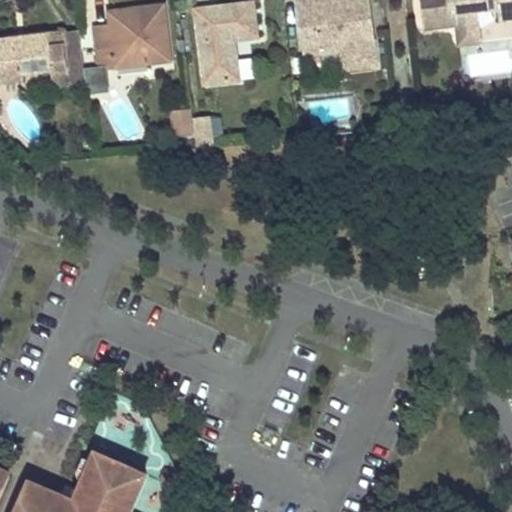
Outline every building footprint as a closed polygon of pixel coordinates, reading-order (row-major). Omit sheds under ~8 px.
[(372,40),(367,0),(334,0),(314,3),(313,0),(296,0),(302,54),(341,49),(343,69),(374,65),(371,40),(372,40)] [(511,0),(420,0),(424,27),(455,24),(456,35),(475,33),(473,13),(496,10),(497,22),(511,20),(511,0)] [(255,2),(195,9),(204,85),(241,80),(237,48),(232,49),(231,40),(236,40),(249,38),(259,37),(255,2)] [(162,5),(123,10),(125,25),(110,26),(94,28),(99,70),(119,67),(145,64),(169,61),(162,5)] [(125,25),(123,10),(108,12),(110,26),(125,25)] [(80,31),(0,41),(0,80),(1,84),(23,81),(22,76),(66,69),(68,85),(86,83),(80,31)] [(475,33),(456,35),(458,45),(476,43),(475,33)] [(193,112),(173,114),(176,135),(195,133),(193,112)] [(146,472),(93,448),(77,487),(73,486),(68,499),(57,489),(33,479),(31,479),(27,480),(25,482),(11,511),(133,511),(134,511),(129,509),(146,472)] [(0,495),(9,476),(9,475),(9,474),(9,473),(9,472),(8,470),(7,470),(7,469),(6,468),(4,467),(3,466),(0,465),(0,495)]
